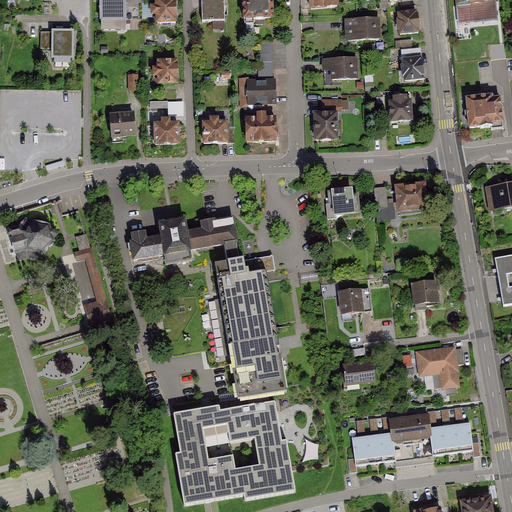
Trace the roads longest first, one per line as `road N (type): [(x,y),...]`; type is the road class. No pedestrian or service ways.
road 1 (tertiary): [(451,157),(506,472)]
road 2 (residential): [(275,511),(506,472)]
road 3 (residential): [(191,166),(83,178),(0,204)]
road 4 (residential): [(186,0),(191,166)]
road 5 (residential): [(291,0),(297,163)]
road 6 (tertiary): [(434,0),(451,157)]
road 7 (residential): [(451,157),(297,163)]
